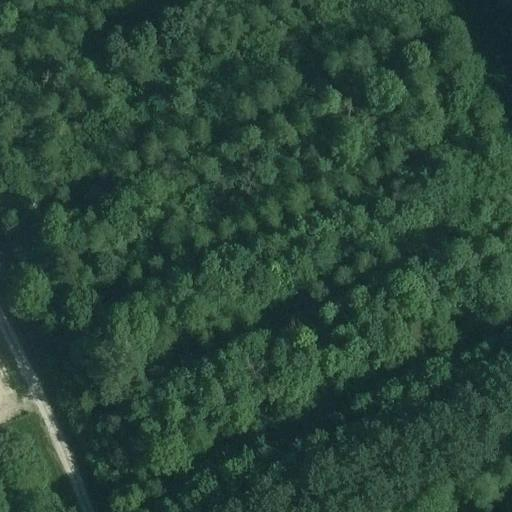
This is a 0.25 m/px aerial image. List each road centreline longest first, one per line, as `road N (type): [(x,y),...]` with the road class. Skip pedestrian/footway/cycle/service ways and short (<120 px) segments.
road 1 (track): [(0,319),(83,511)]
road 2 (track): [(511,135),(448,0)]
